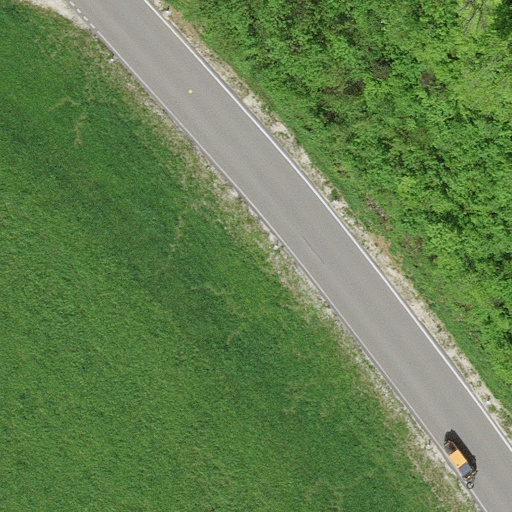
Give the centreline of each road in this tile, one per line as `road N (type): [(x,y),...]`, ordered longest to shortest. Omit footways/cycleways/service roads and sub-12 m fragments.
road 1 (tertiary): [(146,0),(199,51),(425,322),(511,454)]
road 2 (track): [(26,0),(77,24),(199,51)]
